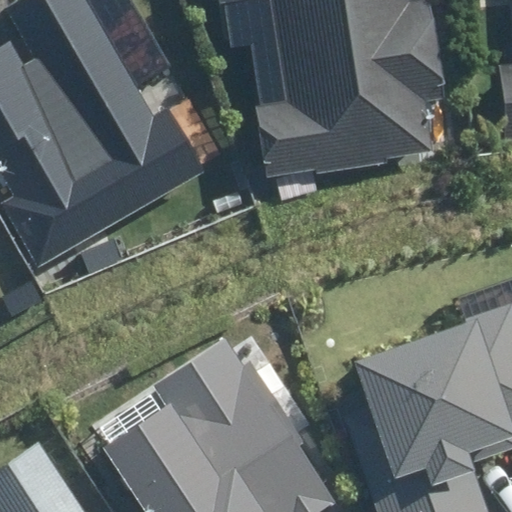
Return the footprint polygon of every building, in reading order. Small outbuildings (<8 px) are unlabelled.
[(19,37),(0,48),(0,198),(39,265),(204,168),(167,106),(154,113),(88,0),(11,0),(1,6),(19,37)] [(220,0),(221,1),(226,0),(271,0),(293,102),(253,110),(270,192),(431,158),(419,103),(449,97),(428,0),(220,0)] [(511,0),(471,0),(472,9),(511,5),(511,67),(491,70),(496,139),(511,137),(511,0)] [(455,324),(351,360),(391,477),(361,487),(369,511),(497,511),(511,507),(511,419),(511,418),(511,417),(511,281),(448,304),(455,324)] [(324,511),(216,359),(75,458),(113,511),(324,511)] [(95,511),(40,430),(0,456),(0,511),(95,511)]
